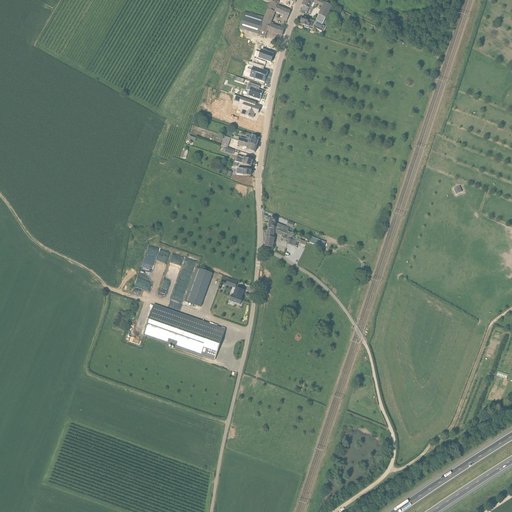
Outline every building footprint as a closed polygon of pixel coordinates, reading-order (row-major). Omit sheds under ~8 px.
[(270,2),(267,9),(274,12),(277,4),(276,4),(277,1),(277,0),(291,0),(291,1),(294,2),(294,0),(261,0),(264,1),(270,2)] [(325,19),(332,6),(324,2),(320,0),(304,0),(304,1),(311,4),(313,1),(323,6),(318,15),(325,19)] [(309,9),(311,4),(304,1),(302,5),(303,6),(301,10),(307,13),(309,9)] [(277,7),(274,12),(275,13),(283,16),(282,18),(282,19),(287,20),(290,12),(277,7)] [(271,22),(275,13),(274,12),(267,9),(264,17),(260,31),(266,34),(268,30),(271,22)] [(239,29),(258,35),(260,31),(264,17),(245,12),(239,29)] [(301,22),(300,25),(305,26),(305,27),(309,29),(309,26),(313,27),(322,32),(324,27),(315,22),(306,19),(305,18),(305,19),(302,18),(300,22),(301,22)] [(273,23),(271,22),(268,30),(282,35),(284,29),(273,26),(273,23)] [(254,57),(255,58),(255,59),(254,59),(253,58),(252,63),(262,66),(264,67),(266,63),(265,63),(265,62),(266,61),(271,63),(274,55),(261,51),(261,52),(260,53),(256,52),(254,57)] [(249,62),(248,66),(255,68),(252,78),(264,83),(268,72),(263,70),(264,67),(262,66),(252,63),(249,62)] [(260,100),(263,92),(258,90),(260,87),(249,83),(247,90),(250,91),(248,96),(260,100)] [(235,99),(235,101),(241,103),(245,104),(243,110),(248,111),(246,116),(249,117),(250,118),(250,117),(253,118),(254,113),(257,114),(259,108),(252,105),(253,102),(237,96),(237,97),(236,97),(235,99)] [(245,139),(239,138),(238,141),(256,147),(258,140),(246,137),(245,139)] [(255,153),(256,147),(238,141),(237,145),(247,148),(246,150),(255,153)] [(236,158),(234,162),(238,163),(242,164),(251,167),(251,165),(253,161),(251,160),(251,159),(245,157),(245,158),(239,156),(238,159),(236,158)] [(270,218),(268,228),(274,230),(283,233),(287,234),(288,231),(280,228),(281,227),(277,226),(278,224),(276,223),(277,220),(270,218)] [(267,237),(265,247),(272,248),(273,245),(274,245),(275,242),(273,242),(274,238),(273,238),(274,232),(282,235),(283,233),(274,230),(268,228),(268,229),(267,228),(266,237),(267,237)] [(325,245),(311,239),(309,243),(323,249),(325,245)] [(196,268),(184,302),(201,307),(212,274),(196,268)] [(244,292),(236,289),(233,297),(232,296),(230,302),(240,306),(242,300),(241,299),(244,292)] [(154,306),(143,335),(215,360),(217,352),(222,338),(225,331),(154,306)] [(497,374),(495,379),(506,384),(508,379),(497,374)]
